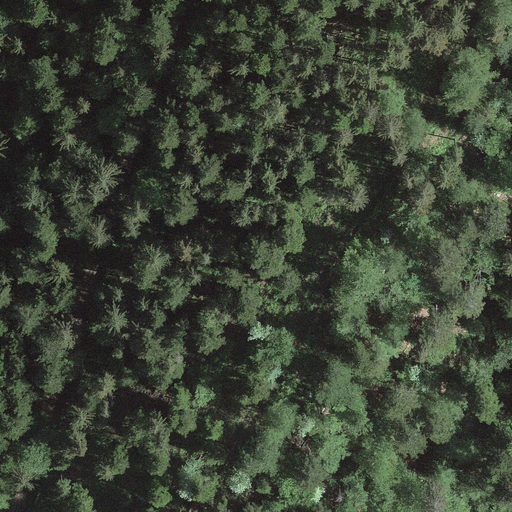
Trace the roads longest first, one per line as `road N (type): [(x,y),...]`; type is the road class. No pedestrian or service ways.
road 1 (track): [(16,511),(181,0)]
road 2 (track): [(307,320),(486,0)]
